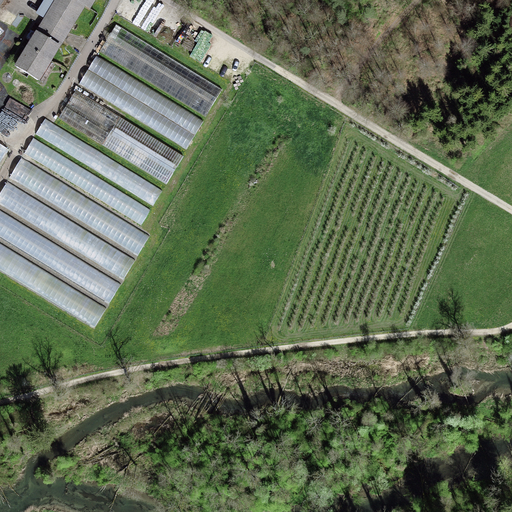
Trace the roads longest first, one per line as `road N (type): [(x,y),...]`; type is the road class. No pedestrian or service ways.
road 1 (track): [(511,325),(151,365),(0,401)]
road 2 (track): [(0,181),(114,0)]
road 3 (track): [(331,102),(511,210)]
road 4 (track): [(162,0),(331,102)]
road 5 (track): [(421,0),(331,102)]
